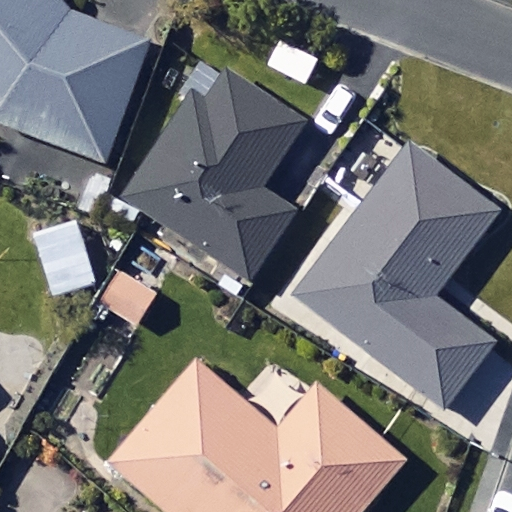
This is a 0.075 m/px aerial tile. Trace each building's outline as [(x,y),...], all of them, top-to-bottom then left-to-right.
[(73,15),(60,0),(0,0),(0,119),(107,159),(150,43),(73,15)] [(207,93),(196,86),(126,197),(251,276),(299,200),(264,178),(302,119),(222,69),(207,93)] [(494,198),(407,138),(297,300),(448,403),(496,333),(432,290),(494,198)] [(161,290),(118,265),(98,301),(141,325),(161,290)] [(277,430),(191,362),(109,465),(168,511),(354,511),(401,453),(313,384),(277,430)]
